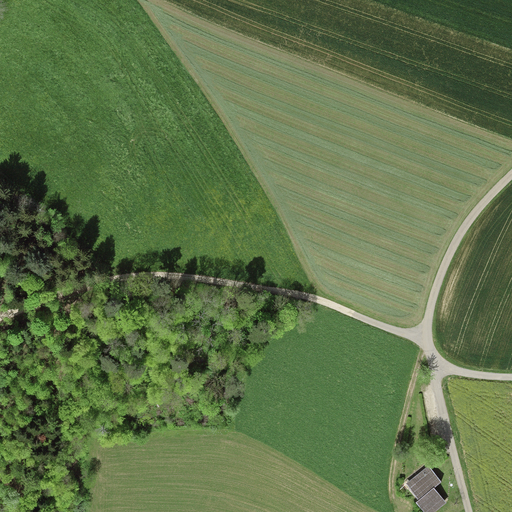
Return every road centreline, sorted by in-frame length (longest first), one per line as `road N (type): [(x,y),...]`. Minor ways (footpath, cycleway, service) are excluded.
road 1 (track): [(428,337),(290,294),(149,276),(108,279),(0,316)]
road 2 (track): [(400,511),(389,476),(428,337)]
road 3 (unclassified): [(469,511),(436,371)]
